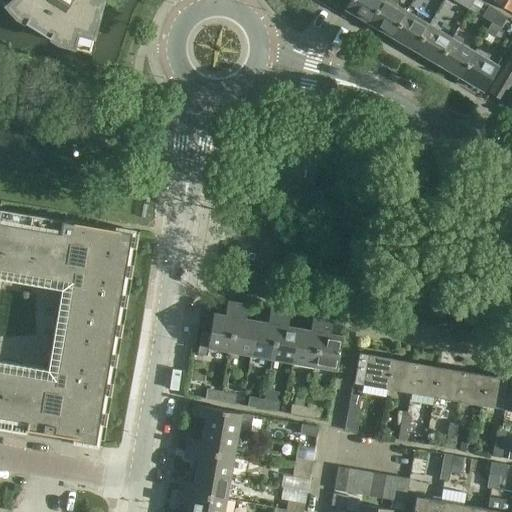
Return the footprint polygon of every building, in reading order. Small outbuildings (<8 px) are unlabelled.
[(0,0),(0,10),(0,11),(5,5),(6,6),(15,17),(58,43),(71,47),(72,47),(71,53),(80,56),(89,58),(93,47),(90,46),(92,37),(101,0),(0,0)] [(367,23),(381,0),(350,0),(344,9),(367,23)] [(406,12),(396,6),(398,0),(381,0),(367,23),(390,37),(406,12)] [(511,0),(507,0),(503,8),(511,13),(511,12),(511,0)] [(491,23),(498,12),(489,7),(482,17),(491,23)] [(428,25),(406,12),(390,37),(413,51),(428,25)] [(498,12),(491,23),(486,31),(496,36),(501,29),(500,28),(506,17),(498,12)] [(451,38),(428,25),(413,51),(436,64),(451,38)] [(436,64),(459,78),(474,52),(460,44),(463,40),(454,34),(451,38),(436,64)] [(482,91),(488,81),(497,66),(474,52),(459,78),(482,91)] [(502,71),(509,76),(511,71),(511,60),(510,59),(502,71)] [(502,71),(489,93),(501,101),(511,83),(511,77),(509,76),(502,71)] [(494,203),(480,226),(497,235),(510,212),(494,203)] [(0,429),(97,446),(98,441),(101,424),(104,425),(107,411),(103,411),(106,395),(109,395),(112,382),(108,381),(111,365),(114,366),(117,352),(113,352),(116,336),(119,336),(122,323),(118,322),(121,306),(125,307),(127,293),(123,293),(126,277),(130,277),(132,264),(128,263),(131,247),(135,248),(137,232),(89,224),(73,221),(61,219),(60,226),(46,224),(47,217),(30,214),(29,221),(14,219),(16,212),(0,209),(0,278),(60,288),(47,369),(0,360),(0,429)] [(282,236),(279,246),(288,248),(290,237),(282,236)] [(237,257),(235,267),(236,268),(235,273),(258,277),(259,273),(260,273),(261,262),(259,262),(260,255),(242,252),(240,258),(237,257)] [(228,352),(236,307),(227,305),(225,316),(213,313),(209,334),(200,332),(196,355),(206,357),(208,348),(228,352)] [(228,352),(250,356),(256,321),(245,319),(246,309),(236,307),(228,352)] [(250,356),(271,359),(279,314),(269,313),(267,323),(256,321),(250,356)] [(271,359),(292,363),(298,329),(287,326),(289,316),(279,314),(271,359)] [(292,363),(314,367),(322,322),(312,320),(309,331),(298,329),(292,363)] [(335,370),(341,336),(329,334),(332,324),(322,322),(314,367),(335,370)] [(386,389),(392,359),(358,353),(353,383),(386,389)] [(415,363),(392,359),(386,389),(410,393),(415,363)] [(438,367),(415,363),(410,393),(433,397),(438,367)] [(462,371),(438,367),(433,397),(457,401),(462,371)] [(486,375),(462,371),(457,401),(480,405),(486,375)] [(509,379),(486,375),(480,405),(504,409),(509,379)] [(219,402),(221,392),(206,390),(205,399),(219,402)] [(221,392),(219,402),(234,405),(236,395),(221,392)] [(350,395),(344,431),(356,433),(360,410),(358,410),(360,396),(350,395)] [(262,409),(264,400),(249,397),(247,407),(262,409)] [(264,400),(262,409),(276,412),(278,402),(264,400)] [(305,417),(306,407),(291,405),(289,414),(305,417)] [(197,406),(194,416),(204,418),(202,429),(237,435),(249,437),(252,415),(197,406)] [(306,407),(305,417),(319,420),(321,410),(306,407)] [(399,428),(408,430),(410,417),(401,415),(399,428)] [(318,427),(303,424),(302,424),(300,434),(316,437),(318,427)] [(447,436),(454,438),(456,425),(449,424),(447,436)] [(408,430),(399,428),(397,440),(406,442),(408,430)] [(233,456),(237,435),(202,429),(200,441),(190,439),(188,449),(233,456)] [(494,445),(501,446),(504,434),(496,432),(494,445)] [(454,438),(447,436),(444,449),(452,451),(454,438)] [(460,442),(459,451),(471,453),(473,444),(460,442)] [(502,446),(501,446),(494,445),(491,457),(499,459),(502,446)] [(229,478),(233,456),(188,449),(186,459),(197,461),(195,471),(229,478)] [(471,460),(443,455),(441,468),(449,470),(449,471),(468,475),(471,460)] [(294,467),(310,470),(312,461),(296,458),(294,467)] [(488,477),(496,478),(498,465),(491,464),(488,477)] [(310,470),(294,467),(292,477),(309,480),(310,470)] [(345,492),(349,469),(337,467),(333,490),(345,492)] [(439,481),(447,482),(449,471),(449,470),(441,468),(439,481)] [(357,494),(361,471),(349,469),(345,492),(357,494)] [(225,499),(229,478),(195,471),(193,483),(183,481),(181,491),(225,499)] [(361,471),(357,494),(369,496),(373,473),(361,471)] [(373,473),(369,496),(381,498),(385,475),(373,473)] [(393,501),(397,477),(385,475),(381,498),(393,501)] [(397,477),(393,501),(405,503),(409,479),(397,477)] [(496,478),(488,477),(486,489),(494,491),(496,478)] [(287,510),(301,511),(303,511),(307,492),(282,487),(280,499),(288,501),(287,510)] [(223,511),(225,499),(181,491),(179,501),(189,503),(187,511),(223,511)] [(331,505),(345,508),(347,495),(333,493),(331,505)] [(416,497),(413,511),(437,511),(440,501),(416,497)] [(437,511),(462,511),(463,505),(440,501),(437,511)]
